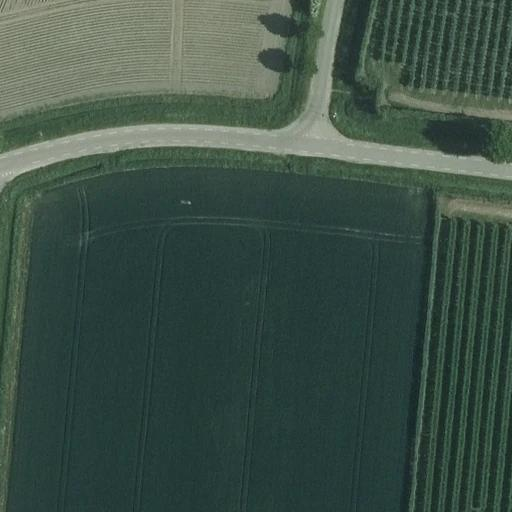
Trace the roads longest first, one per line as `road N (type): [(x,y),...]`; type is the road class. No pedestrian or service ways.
road 1 (tertiary): [(0,166),(156,134),(310,143)]
road 2 (tertiary): [(511,169),(310,143)]
road 3 (unclassified): [(310,143),(337,0)]
